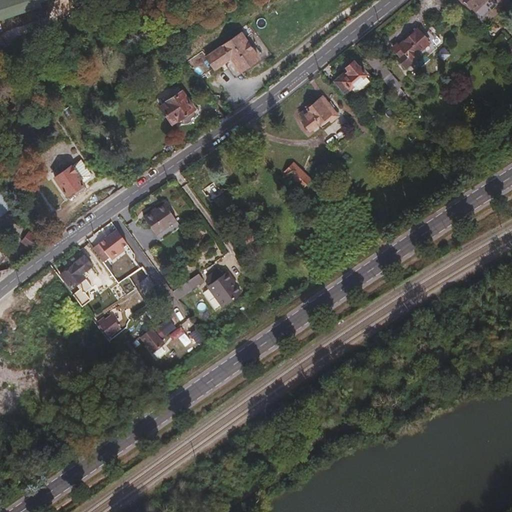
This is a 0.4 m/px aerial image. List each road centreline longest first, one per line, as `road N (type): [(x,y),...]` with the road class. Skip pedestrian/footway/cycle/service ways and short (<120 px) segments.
road 1 (secondary): [(22,511),(511,177)]
road 2 (residential): [(0,292),(391,0)]
road 3 (track): [(225,511),(241,494),(384,414),(511,363)]
road 4 (unclassified): [(126,0),(64,38),(0,49)]
